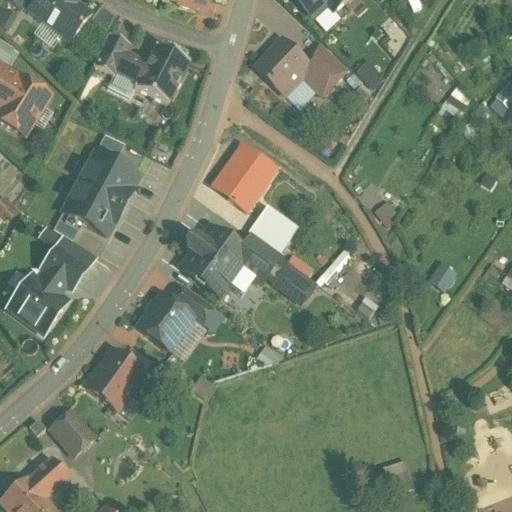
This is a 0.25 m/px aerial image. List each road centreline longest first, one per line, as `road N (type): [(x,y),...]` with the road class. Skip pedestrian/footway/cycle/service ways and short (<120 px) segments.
road 1 (residential): [(0,414),(70,346),(139,249),(182,177),(227,53)]
road 2 (track): [(330,181),(437,0)]
road 3 (residential): [(227,53),(104,0)]
